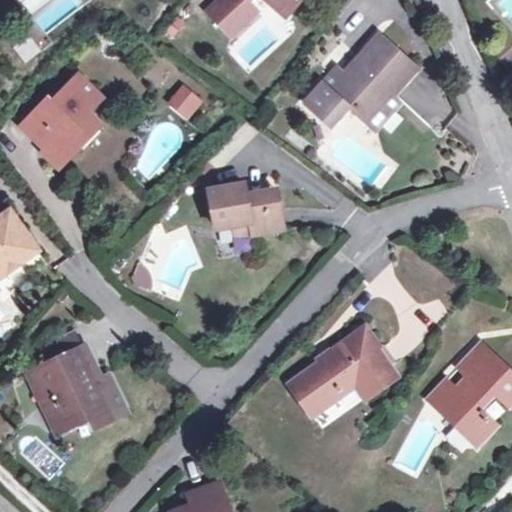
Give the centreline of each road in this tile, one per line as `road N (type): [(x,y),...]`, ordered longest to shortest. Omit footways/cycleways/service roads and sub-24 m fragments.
road 1 (residential): [(117,511),(390,220),(511,181)]
road 2 (residential): [(511,181),(441,0)]
